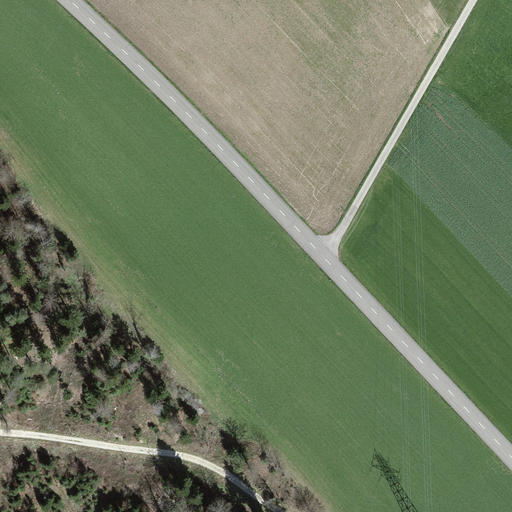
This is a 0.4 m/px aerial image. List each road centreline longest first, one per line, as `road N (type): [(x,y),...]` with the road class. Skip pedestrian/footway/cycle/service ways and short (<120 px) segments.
road 1 (primary): [(511,457),(235,162),(69,0)]
road 2 (track): [(474,0),(323,256)]
road 3 (track): [(0,432),(187,456),(276,511)]
